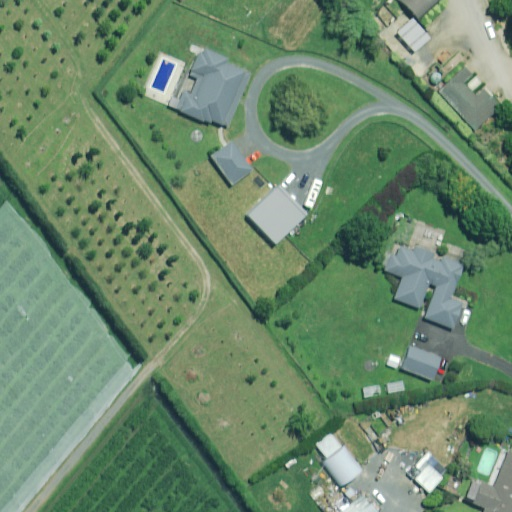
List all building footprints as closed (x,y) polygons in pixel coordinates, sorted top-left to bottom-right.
[(437,0),(401,0),(400,1),(416,19),(437,0)] [(228,60),(193,46),(191,53),(197,55),(188,77),(197,80),(191,94),(182,90),(177,100),(172,98),(168,107),(209,124),(210,121),(222,126),(229,107),(245,70),(227,63),(228,60)] [(473,79),(465,69),(441,90),(475,129),(500,108),(483,88),(475,95),(466,85),(473,79)] [(252,171),(232,143),(211,158),(231,186),(252,171)] [(303,216),(276,189),(247,217),(275,244),(303,216)] [(412,252),(400,247),(395,259),(389,256),(384,271),(402,278),(394,300),(420,309),(429,284),(436,287),(424,319),(453,330),(462,304),(451,300),(463,266),(414,248),(412,252)] [(440,359),(410,347),(401,370),(431,381),(440,359)] [(362,471),(344,447),(326,460),(344,485),(362,471)] [(511,511),(511,450),(509,450),(493,488),(475,481),(466,502),(484,509),(482,511),(511,511)] [(442,477),(428,465),(421,473),(413,467),(407,474),(428,493),(442,477)]
